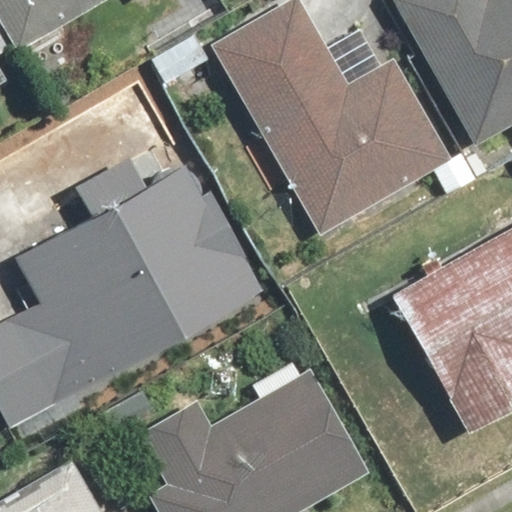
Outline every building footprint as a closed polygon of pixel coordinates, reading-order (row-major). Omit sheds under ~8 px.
[(0,0),(0,1),(5,10),(25,46),(106,0),(0,0)] [(354,79),(309,0),(286,0),(218,39),(322,227),(457,151),(402,53),(354,79)] [(511,0),(400,0),(479,139),(511,120),(511,0)] [(0,83),(18,74),(0,41),(0,13),(5,10),(0,1),(0,83)] [(268,284),(197,158),(25,254),(49,296),(0,322),(0,399),(14,425),(268,284)] [(511,219),(399,285),(480,425),(511,406),(511,219)] [(154,489),(165,511),(293,511),(374,472),(323,366),(218,418),(206,395),(145,425),(172,481),(154,489)] [(112,511),(82,458),(0,503),(0,511),(112,511)]
